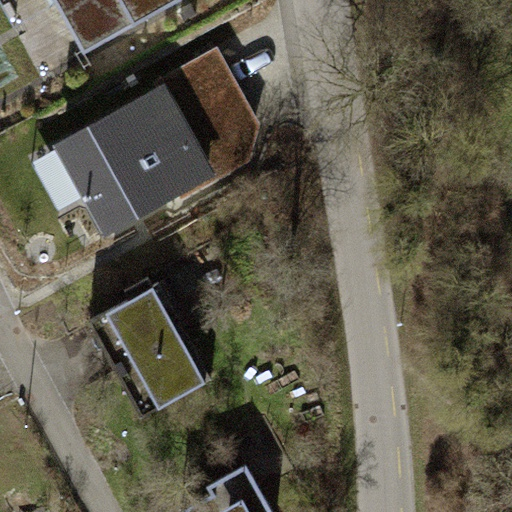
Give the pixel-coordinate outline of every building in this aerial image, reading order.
[(58,0),(88,54),(185,0),(58,0)] [(240,116),(248,112),(215,53),(167,79),(171,86),(66,144),(112,229),(181,191),(185,199),(216,182),(206,165),(253,139),(240,116)] [(229,235),(263,296),(283,285),(248,224),(229,235)] [(133,299),(91,322),(144,417),(216,378),(163,282),(157,286),(152,277),(128,290),(133,299)] [(215,494),(184,511),(276,511),(251,464),(210,486),(215,494)]
